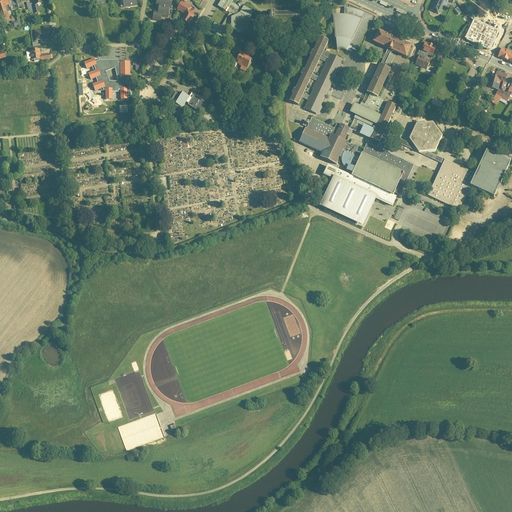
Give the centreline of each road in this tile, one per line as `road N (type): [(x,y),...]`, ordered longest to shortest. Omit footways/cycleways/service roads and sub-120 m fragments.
road 1 (track): [(271,511),(348,427),(403,327),(448,311),(511,311)]
road 2 (residential): [(213,0),(150,102),(146,125)]
road 3 (residential): [(511,232),(455,257),(398,247)]
